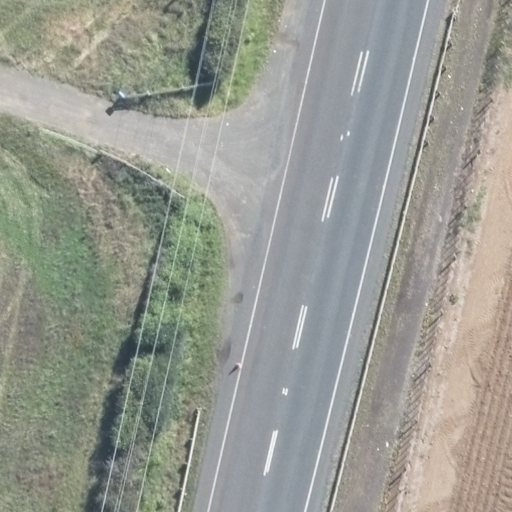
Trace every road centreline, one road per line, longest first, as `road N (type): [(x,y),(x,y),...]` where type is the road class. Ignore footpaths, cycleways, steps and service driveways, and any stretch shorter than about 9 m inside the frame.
road 1 (secondary): [(376,0),(254,511)]
road 2 (track): [(472,0),(354,511)]
